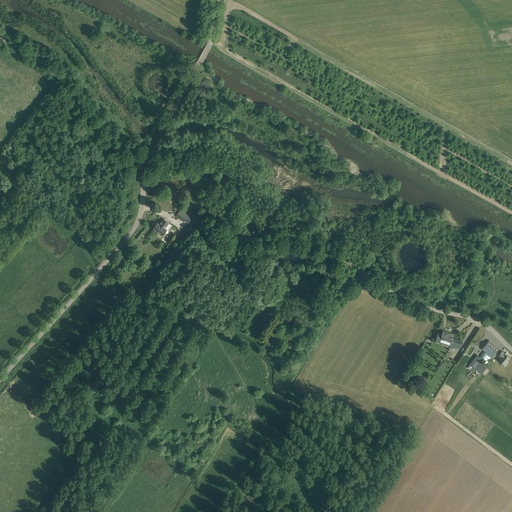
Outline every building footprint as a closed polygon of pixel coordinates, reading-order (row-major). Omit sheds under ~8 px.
[(185,220),(187,217),(179,211),(176,216),(184,221),(185,220)] [(165,228),(166,226),(169,222),(164,218),(160,224),(158,223),(154,229),(163,235),(167,229),(165,228)] [(443,331),(442,334),(438,333),(436,341),(460,348),(462,341),(452,337),(453,334),(443,331)] [(499,348),(489,340),(482,349),(492,357),(499,348)] [(506,361),(509,357),(502,351),(498,355),(501,358),(499,360),(502,363),(501,364),(504,366),(507,362),(506,361)] [(488,367),(480,360),(482,359),(477,355),(470,364),(474,368),(482,374),(488,367)]
